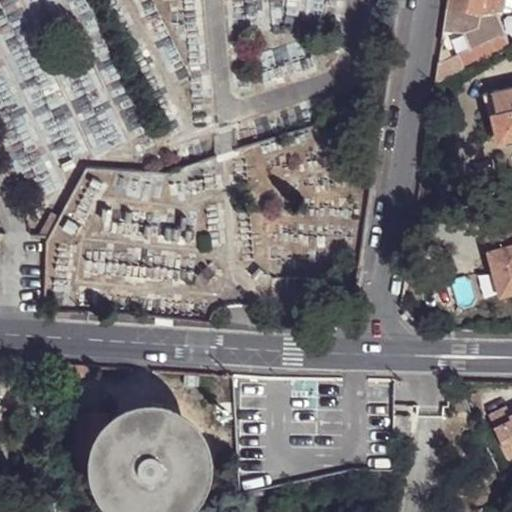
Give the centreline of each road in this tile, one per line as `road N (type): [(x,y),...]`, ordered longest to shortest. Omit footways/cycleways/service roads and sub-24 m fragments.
road 1 (secondary): [(370,353),(0,333)]
road 2 (unclassified): [(421,0),(370,353)]
road 3 (secondary): [(511,353),(370,353)]
